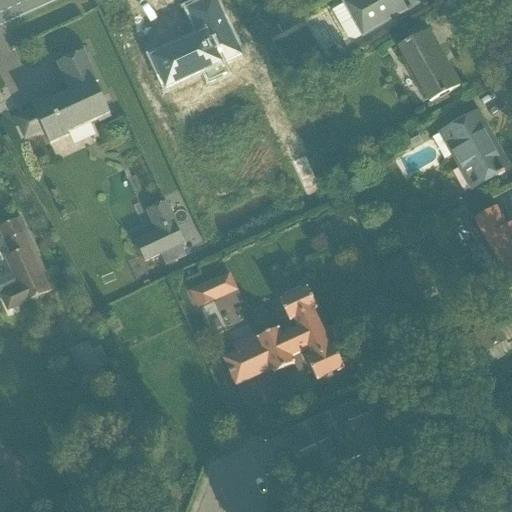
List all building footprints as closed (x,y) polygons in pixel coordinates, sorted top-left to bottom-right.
[(221,64),(240,55),(214,0),(205,0),(186,9),(199,36),(151,58),(165,90),(204,72),(209,82),(226,74),(221,64)] [(362,40),(419,5),(415,0),(348,0),(341,5),(362,40)] [(431,109),(466,88),(432,31),(397,52),(431,109)] [(89,50),(58,63),(70,91),(13,116),(24,143),(49,133),(55,146),(118,119),(89,50)] [(9,111),(22,105),(16,93),(3,100),(9,111)] [(472,191),(511,168),(511,163),(481,107),(438,130),(472,191)] [(435,133),(399,151),(413,178),(449,159),(435,133)] [(157,262),(201,244),(183,199),(157,210),(152,197),(142,201),(150,222),(160,218),(163,225),(146,232),(157,262)] [(476,216),(496,255),(511,246),(511,209),(507,200),(476,216)] [(39,294),(10,233),(0,237),(0,263),(19,304),(39,294)] [(510,281),(511,280),(511,246),(496,255),(510,281)] [(230,275),(189,294),(199,313),(239,294),(230,275)] [(314,379),(347,366),(313,284),(281,297),(286,308),(216,337),(236,386),(305,357),(314,379)] [(79,350),(89,372),(118,359),(108,337),(79,350)] [(374,412),(365,394),(290,428),(301,453),(328,441),(338,465),(362,454),(349,424),(374,412)]
